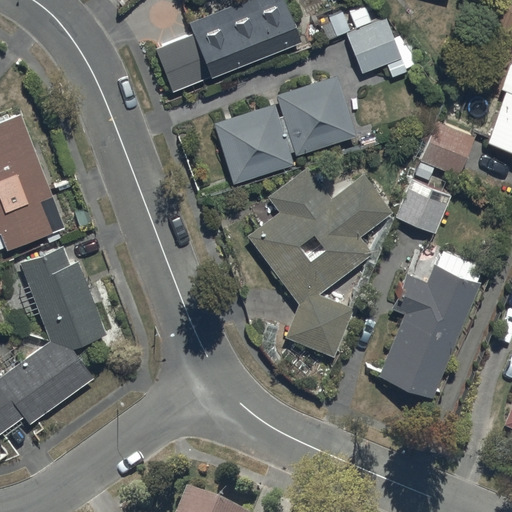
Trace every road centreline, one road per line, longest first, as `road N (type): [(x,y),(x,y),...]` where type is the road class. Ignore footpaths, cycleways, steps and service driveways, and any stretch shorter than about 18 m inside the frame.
road 1 (residential): [(32,0),(71,36),(100,85),(216,374)]
road 2 (residential): [(216,374),(266,425),(464,511)]
road 3 (residential): [(216,374),(59,489),(13,511)]
